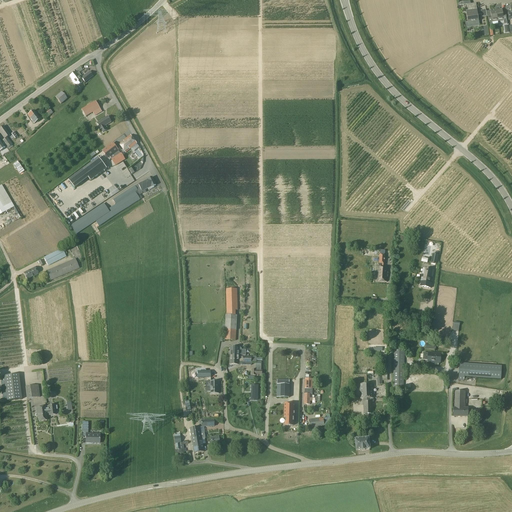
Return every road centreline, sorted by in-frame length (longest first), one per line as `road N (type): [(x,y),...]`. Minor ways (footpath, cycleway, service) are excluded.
road 1 (unclassified): [(57,511),(246,471),(404,452),(511,452)]
road 2 (track): [(259,0),(261,333),(272,347)]
road 3 (tertiary): [(344,0),(378,75),(481,167),(511,208)]
road 4 (unclassified): [(95,52),(161,184)]
